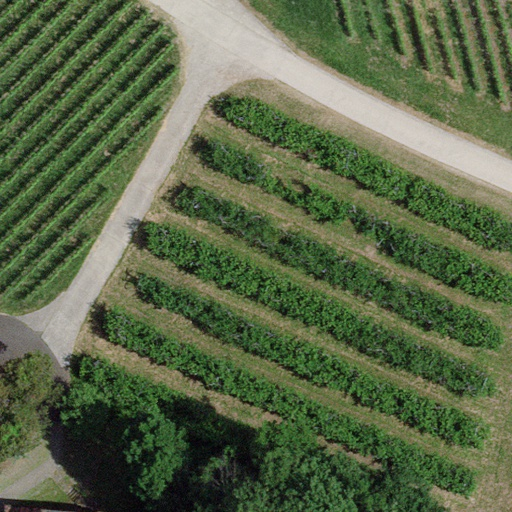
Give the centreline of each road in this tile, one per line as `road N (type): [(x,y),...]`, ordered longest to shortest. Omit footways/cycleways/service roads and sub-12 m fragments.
road 1 (track): [(0,326),(54,324),(76,300),(226,35)]
road 2 (unclassified): [(174,0),(362,117),(511,177)]
